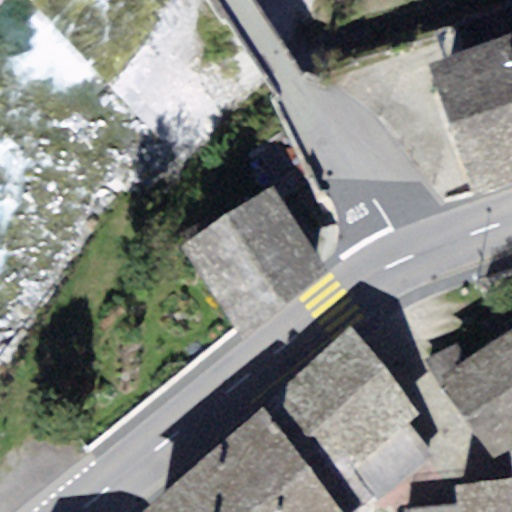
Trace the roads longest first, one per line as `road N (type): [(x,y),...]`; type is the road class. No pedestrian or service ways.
road 1 (primary): [(80,511),(333,303),(409,257)]
road 2 (track): [(19,511),(2,443),(176,159)]
road 3 (unclassified): [(409,257),(239,0)]
